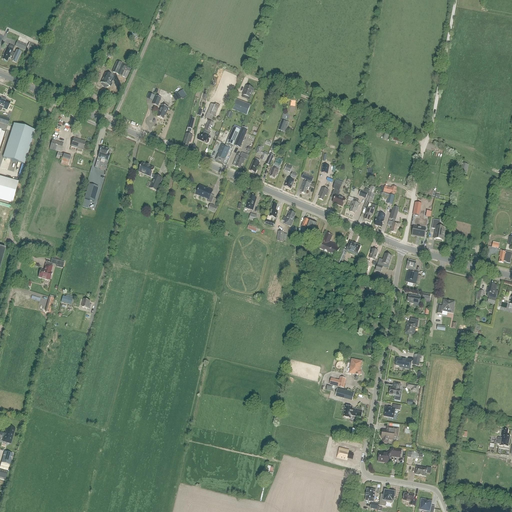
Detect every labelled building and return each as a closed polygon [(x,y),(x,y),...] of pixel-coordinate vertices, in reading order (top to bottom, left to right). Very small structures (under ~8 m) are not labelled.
[(17,41),(15,46),(37,56),(40,48),(29,43),(28,46),(17,41)] [(3,56),(2,59),(7,62),(9,58),(10,56),(13,57),(12,61),(16,63),(21,52),(16,50),(15,53),(12,52),(14,47),(9,45),(8,48),(7,47),(3,55),(3,56)] [(116,62),(112,72),(126,78),(129,73),(124,71),(124,70),(129,72),(131,68),(116,62)] [(114,77),(111,76),(105,73),(101,82),(103,83),(102,84),(102,85),(102,86),(103,87),(105,88),(106,88),(107,87),(108,87),(108,86),(110,86),(114,77)] [(243,95),(250,98),(253,89),(251,88),(250,86),(249,87),(246,86),(243,95)] [(179,92),(175,95),(178,100),(182,97),(183,99),(187,96),(183,90),(179,92)] [(161,98),(156,96),(152,104),(158,107),(161,98)] [(6,110),(10,102),(5,100),(6,100),(6,99),(2,98),(2,99),(0,97),(0,107),(2,108),(2,107),(7,109),(6,110)] [(231,109),(246,115),(251,106),(235,99),(231,109)] [(211,104),(205,118),(212,121),(219,105),(215,103),(214,105),(211,104)] [(157,117),(163,119),(166,113),(168,108),(161,105),(158,113),(159,113),(157,117)] [(0,123),(7,126),(9,120),(0,116),(0,123)] [(283,132),(286,122),(281,120),(278,130),(283,132)] [(204,130),(202,137),(199,136),(197,140),(202,141),(208,143),(210,138),(208,137),(209,134),(213,123),(208,121),(204,130)] [(14,125),(3,158),(24,165),(35,131),(14,125)] [(233,128),(226,143),(233,146),(240,131),(233,128)] [(242,128),(234,146),(240,148),(247,130),(242,128)] [(191,142),(193,136),(186,134),(183,145),(184,145),(184,146),(188,147),(190,142),(191,142)] [(82,150),(85,142),(73,139),(71,147),(77,149),(77,152),(81,153),(82,150)] [(63,143),(52,140),(49,149),(60,153),(63,143)] [(219,152),(216,160),(223,163),(228,152),(229,148),(231,149),(233,146),(226,143),(225,146),(221,144),(218,152),(219,152)] [(97,158),(94,168),(97,168),(100,158),(108,161),(109,155),(107,155),(109,150),(104,148),(101,147),(99,152),(99,153),(98,158),(97,158)] [(71,157),(58,152),(56,158),(61,160),(60,163),(68,166),(71,157)] [(265,164),(270,166),(274,155),(270,154),(265,164)] [(245,159),(240,157),(237,156),(236,159),(233,165),(240,168),(242,163),(243,164),(245,159)] [(258,163),(259,160),(255,159),(254,161),(253,161),(249,171),(255,173),(259,163),(258,163)] [(142,163),(138,172),(151,177),(153,178),(149,188),(157,191),(162,179),(152,174),(154,168),(142,163)] [(459,173),(466,174),(468,164),(461,163),(459,173)] [(276,176),(279,170),(273,167),(270,173),(269,176),(274,178),(275,176),(276,176)] [(312,182),(313,178),(306,175),(306,174),(303,173),(301,178),(305,180),(304,182),(303,182),(300,191),(302,191),(301,193),(305,194),(306,190),(308,191),(310,184),(307,183),(308,181),(312,182)] [(0,200),(12,204),(18,182),(0,177),(0,200)] [(284,186),(290,189),(293,181),(287,179),(284,186)] [(342,207),(345,200),(338,196),(340,191),(339,191),(342,182),(335,180),(333,189),(334,190),(331,197),(334,199),(333,203),(342,207)] [(86,184),(82,198),(92,201),(96,186),(86,184)] [(211,204),(214,196),(211,195),(212,191),(200,186),(196,195),(208,200),(207,202),(211,204)] [(374,187),(371,186),(365,202),(370,203),(371,201),(374,194),(373,193),(375,188),(374,187)] [(385,186),(383,193),(384,193),(390,194),(395,195),(397,187),(392,186),(392,188),(385,186)] [(326,196),(328,190),(322,188),(318,196),(319,197),(319,199),(322,201),(325,196),(326,196)] [(365,189),(364,192),(360,191),(358,196),(366,199),(369,190),(365,189)] [(386,203),(392,205),(394,196),(388,195),(383,193),(382,196),(383,198),(387,199),(386,203)] [(253,210),(256,198),(255,198),(255,196),(251,195),(249,201),(248,200),(246,208),(253,210)] [(357,211),(359,204),(357,204),(359,200),(354,199),(353,202),(352,202),(350,207),(351,208),(350,212),(354,214),(356,211),(357,211)] [(218,207),(210,204),(207,210),(215,213),(218,207)] [(270,214),(269,217),(276,219),(276,217),(277,214),(278,212),(275,212),(277,205),(273,204),(270,213),(270,214)] [(372,217),(376,206),(371,204),(370,209),(367,208),(365,214),(366,214),(364,219),(369,221),(371,216),(372,217)] [(389,222),(388,225),(391,226),(390,230),(392,230),(391,232),(395,233),(397,228),(398,228),(399,224),(394,223),(395,221),(399,209),(393,207),(389,219),(393,220),(392,222),(392,223),(389,222)] [(0,236),(4,238),(10,214),(0,210),(0,236)] [(290,212),(290,213),(288,213),(286,218),(284,217),(282,221),(284,222),(283,224),(291,227),(295,218),(293,217),(295,214),(290,212)] [(374,225),(381,227),(384,221),(385,215),(377,213),(377,214),(376,215),(376,216),(376,217),(375,218),(376,219),(374,225)] [(314,231),(317,223),(309,220),(305,219),(302,227),(306,228),(314,231)] [(439,227),(440,221),(433,220),(432,229),(436,229),(434,239),(442,240),(445,228),(439,227)] [(258,227),(249,224),(247,229),(257,232),(258,227)] [(424,237),(426,228),(414,226),(412,235),(424,237)] [(283,234),(284,232),(278,231),(276,240),(282,241),(282,240),(286,240),(287,235),(283,234)] [(336,256),(340,247),(329,242),(332,236),(326,233),(320,249),(336,256)] [(356,256),(360,246),(350,242),(346,251),(350,253),(350,254),(352,255),(352,254),(356,256)] [(375,260),(378,251),(373,249),(369,258),(375,260)] [(511,253),(505,251),(505,252),(500,251),(499,256),(500,257),(499,262),(503,263),(503,261),(506,262),(505,263),(510,264),(511,254),(511,253)] [(383,267),(384,264),(388,266),(392,256),(385,254),(383,260),(379,259),(375,271),(381,273),(383,267)] [(56,265),(56,267),(62,268),(64,262),(51,259),(50,263),(56,265)] [(405,281),(405,282),(408,283),(407,285),(412,286),(413,284),(416,285),(417,277),(418,276),(419,273),(417,272),(413,271),(414,271),(416,262),(408,260),(406,268),(406,270),(407,270),(408,270),(405,281)] [(362,270),(360,274),(364,276),(365,271),(366,271),(370,262),(365,261),(362,270)] [(44,271),(41,270),(38,278),(50,281),(52,273),(51,273),(52,266),(46,264),(44,271)] [(381,276),(375,274),(372,281),(378,283),(381,276)] [(487,288),(486,292),(488,293),(487,296),(489,297),(488,300),(495,301),(498,292),(496,291),(497,286),(494,285),(494,283),(490,282),(489,288),(487,288)] [(368,292),(366,299),(377,301),(377,300),(383,301),(384,297),(382,297),(382,295),(368,292)] [(430,295),(423,294),(421,301),(429,302),(430,295)] [(419,306),(420,298),(411,296),(410,297),(408,296),(407,302),(409,302),(409,303),(414,304),(414,305),(419,306)] [(48,301),(45,312),(50,314),(54,298),(49,297),(48,301)] [(90,310),(91,305),(90,304),(90,301),(84,300),(82,307),(90,310)] [(453,308),(454,302),(444,301),(443,306),(439,306),(437,313),(442,314),(442,311),(448,312),(453,313),(454,308),(453,308)] [(405,333),(414,335),(415,328),(417,328),(419,320),(410,318),(409,323),(407,322),(405,333)] [(410,369),(411,361),(401,359),(401,360),(397,359),(395,366),(400,367),(400,368),(400,369),(402,369),(403,368),(410,369)] [(361,362),(352,360),(349,373),(359,375),(360,375),(361,372),(360,371),(359,371),(360,368),(361,362)] [(330,378),(329,385),(343,388),(345,379),(340,378),(339,380),(330,378)] [(389,395),(399,397),(400,390),(399,390),(400,384),(394,383),(393,388),(390,388),(389,395)] [(407,384),(406,387),(412,389),(412,391),(417,392),(418,386),(413,385),(407,384)] [(335,396),(352,401),(354,393),(337,389),(335,396)] [(384,416),(393,418),(395,410),(400,411),(401,406),(393,405),(392,408),(385,407),(384,416)] [(361,410),(352,408),(353,407),(345,406),(342,417),(350,418),(351,416),(356,417),(357,415),(361,416),(362,412),(361,411),(361,410)] [(15,429),(7,427),(5,432),(1,431),(0,433),(0,435),(4,436),(3,442),(10,444),(15,429)] [(383,439),(382,443),(388,443),(388,439),(393,440),(394,437),(397,438),(399,428),(387,427),(386,431),(382,430),(382,434),(381,435),(380,437),(381,438),(383,439)] [(508,430),(503,430),(503,432),(502,431),(500,438),(498,438),(497,444),(499,445),(499,446),(508,447),(510,436),(507,436),(508,430)] [(397,457),(400,458),(401,450),(391,448),(391,451),(387,454),(384,453),(383,454),(379,454),(378,461),(382,461),(382,462),(388,463),(389,458),(392,456),(397,456),(397,457)] [(352,459),(353,455),(351,455),(351,453),(349,453),(349,451),(340,449),(338,457),(346,459),(347,458),(352,459)] [(12,454),(4,452),(1,463),(9,465),(12,454)] [(423,455),(408,452),(407,457),(422,460),(423,455)] [(427,467),(426,469),(416,467),(415,475),(419,475),(419,476),(421,476),(426,477),(426,473),(430,474),(431,468),(427,467)] [(365,501),(373,502),(375,491),(367,489),(365,501)] [(395,497),(395,492),(390,491),(390,492),(385,491),(384,498),(380,498),(379,506),(385,507),(386,502),(392,503),(393,497),(395,497)] [(413,499),(414,495),(404,493),(403,500),(410,502),(410,505),(415,506),(416,500),(413,499)] [(427,511),(433,511),(434,508),(430,507),(431,502),(425,501),(425,500),(421,499),(420,503),(421,504),(420,510),(428,511),(427,511)]
